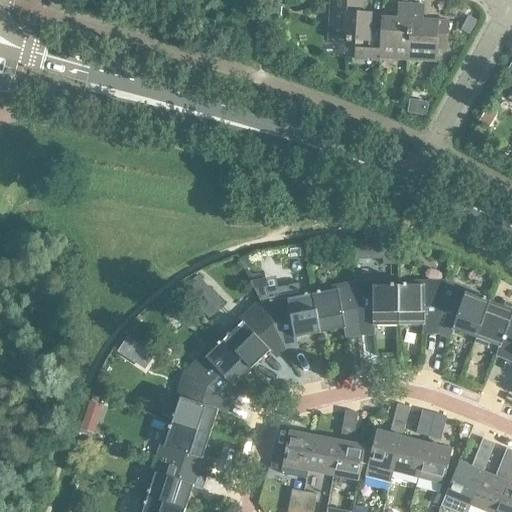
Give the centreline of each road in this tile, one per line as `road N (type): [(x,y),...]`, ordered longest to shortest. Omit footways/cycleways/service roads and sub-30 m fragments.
road 1 (residential): [(244,511),(267,425),(284,407),(398,386),(511,429)]
road 2 (tertiary): [(203,116),(417,183)]
road 3 (unclassified): [(417,183),(510,6)]
road 4 (tertiary): [(123,95),(92,70),(0,40)]
road 5 (tertiary): [(0,82),(85,101),(123,95)]
